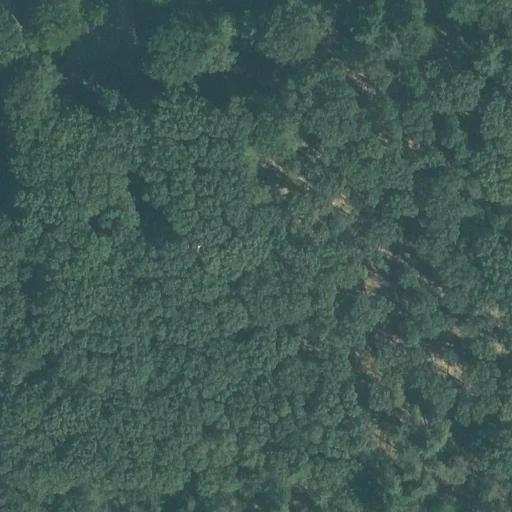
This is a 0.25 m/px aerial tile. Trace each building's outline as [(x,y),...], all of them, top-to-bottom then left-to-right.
[(172,56),(150,0),(135,0),(159,61),(172,56)] [(48,31),(69,26),(62,3),(25,10),(29,30),(46,26),(48,31)] [(136,52),(76,70),(73,61),(59,65),(66,87),(80,83),(84,97),(144,80),(136,52)] [(219,188),(171,187),(169,212),(218,214),(219,188)] [(79,229),(21,229),(21,259),(79,259),(79,229)]
